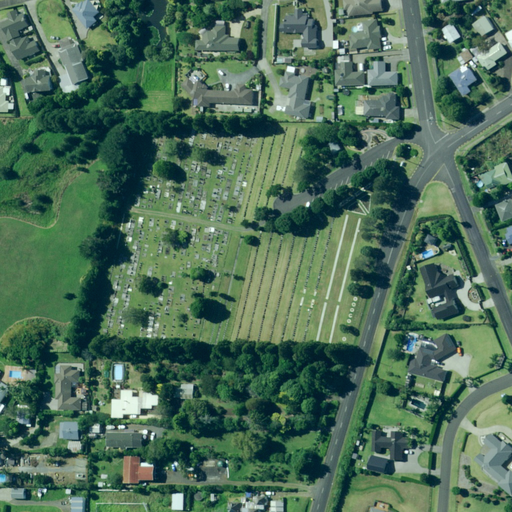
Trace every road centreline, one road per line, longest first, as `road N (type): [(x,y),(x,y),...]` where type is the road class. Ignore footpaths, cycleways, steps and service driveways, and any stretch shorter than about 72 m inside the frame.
road 1 (unclassified): [(316,511),(406,203),(438,154)]
road 2 (unclassified): [(511,332),(438,154)]
road 3 (residential): [(441,511),(450,429),(475,396),(511,378)]
road 4 (residential): [(408,0),(438,154)]
